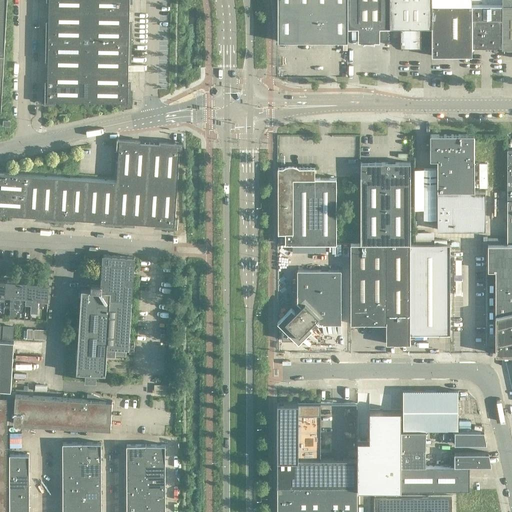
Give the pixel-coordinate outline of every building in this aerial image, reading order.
[(55,100),(87,101),(119,101),(119,103),(129,103),(130,81),(128,81),(128,71),(128,61),(130,61),(131,21),(129,21),(129,1),(131,1),(131,0),(48,0),(48,20),(46,20),(45,60),(47,60),(47,80),(45,80),(45,102),(55,102),(55,100)] [(277,0),(278,41),(309,41),(309,42),(317,42),(317,41),(348,41),(348,28),(347,0),(277,0)] [(347,0),(348,28),(358,28),(358,41),(364,41),(364,42),(363,42),(363,43),(364,43),(374,43),(375,42),(374,42),(374,41),(379,41),(380,28),(390,27),(389,0),(347,0)] [(389,0),(390,27),(400,27),(400,47),(401,47),(403,49),(407,47),(421,47),(421,27),(432,27),(431,5),(431,0),(389,0)] [(431,0),(431,5),(432,27),(432,56),(446,56),(446,55),(450,55),(453,53),(461,53),(461,56),(472,56),(472,49),(472,5),(471,0),(431,0)] [(502,4),(472,5),(472,49),(472,47),(502,47),(502,4)] [(511,4),(502,4),(502,47),(502,48),(511,48),(511,4)] [(474,134),(430,135),(430,160),(437,160),(474,159),(474,134)] [(0,215),(3,216),(3,214),(36,216),(36,218),(76,221),(76,218),(96,220),(96,222),(136,224),(136,222),(154,223),(154,225),(176,227),(177,217),(175,217),(179,152),(181,152),(182,142),(162,141),(161,143),(139,142),(139,140),(117,138),(116,148),(118,148),(116,180),(5,173),(5,171),(0,170),(0,215)] [(436,169),(424,169),(424,210),(424,220),(436,220),(436,189),(437,189),(437,191),(474,191),(474,180),(474,178),(474,159),(437,160),(437,181),(436,181),(436,169)] [(410,243),(410,162),(360,162),(360,178),(360,243),(386,243),(410,243)] [(479,178),(474,178),(474,180),(479,180),(479,188),(487,188),(487,164),(479,164),(479,178)] [(315,167),(278,167),(278,233),(285,233),(285,243),(336,244),(336,178),(315,178),(315,167)] [(474,191),(437,191),(437,205),(438,230),(485,230),(485,191),(474,191)] [(434,230),(416,230),(416,242),(434,242),(434,230)] [(386,243),(360,243),(350,243),(350,323),(386,323),(386,243)] [(386,243),(386,323),(386,343),(410,343),(410,243),(386,243)] [(450,243),(410,243),(410,334),(450,334),(450,243)] [(488,243),(488,270),(495,270),(495,314),(511,310),(511,243),(507,243),(488,243)] [(81,292),(80,312),(76,372),(85,372),(85,380),(96,381),(96,373),(105,373),(107,353),(125,354),(125,347),(128,347),(134,257),(103,254),(101,283),(91,283),(90,289),(79,288),(79,292),(81,292)] [(297,270),(277,269),(277,302),(284,302),(291,309),(277,322),(281,327),(281,339),(294,339),(298,343),(312,329),(317,323),(318,324),(341,324),(341,270),(297,270)] [(17,281),(6,280),(5,296),(10,297),(9,309),(10,309),(9,318),(14,318),(15,309),(16,297),(17,281)] [(27,282),(17,281),(16,297),(15,309),(20,309),(21,297),(26,297),(26,298),(27,282)] [(37,282),(27,282),(26,298),(26,297),(25,305),(31,306),(30,313),(37,313),(38,300),(36,300),(37,282)] [(41,282),(37,282),(36,300),(38,300),(48,300),(49,285),(41,285),(41,282)] [(511,310),(495,314),(495,353),(511,353),(511,310)] [(2,339),(12,340),(13,327),(3,326),(2,339)] [(45,329),(34,329),(34,339),(45,339),(45,329)] [(14,341),(0,339),(0,395),(3,396),(4,390),(11,390),(14,341)] [(458,390),(403,390),(403,429),(458,429),(458,390)] [(87,399),(15,395),(13,423),(110,429),(112,400),(106,400),(106,399),(91,394),(87,394),(87,399)] [(320,401),(277,401),(277,420),(277,431),(277,456),(277,484),(277,486),(357,486),(357,459),(320,459),(320,401)] [(369,439),(357,439),(357,458),(357,486),(357,489),(401,489),(401,409),(369,409),(369,439)] [(425,430),(401,430),(401,448),(425,448),(425,430)] [(484,430),(454,430),(454,443),(486,443),(486,441),(484,430)] [(63,442),(63,460),(82,460),(82,442),(63,442)] [(101,442),(82,442),(82,460),(101,460),(101,442)] [(126,444),(126,462),(146,462),(146,444),(126,444)] [(165,444),(146,444),(146,462),(165,462),(165,444)] [(425,448),(401,448),(401,466),(425,465),(425,448)] [(454,453),(450,453),(450,465),(469,465),(491,465),(491,463),(487,463),(487,457),(488,457),(488,452),(454,452),(454,453)] [(9,454),(9,472),(29,472),(29,454),(9,454)] [(82,460),(63,460),(63,474),(82,474),(82,460)] [(101,460),(82,460),(82,474),(101,474),(101,460)] [(146,462),(126,462),(126,475),(146,475),(146,462)] [(165,462),(146,462),(146,475),(165,475),(165,462)] [(450,465),(425,465),(401,466),(401,489),(457,489),(469,489),(469,481),(470,481),(470,477),(469,477),(469,465),(450,465)] [(9,472),(9,486),(29,486),(29,472),(9,472)] [(82,474),(63,474),(63,488),(82,488),(82,474)] [(101,474),(82,474),(82,488),(101,488),(101,474)] [(146,475),(126,475),(126,489),(146,489),(146,475)] [(165,475),(146,475),(146,489),(165,489),(165,475)] [(9,486),(10,501),(29,501),(29,486),(9,486)] [(356,511),(357,486),(277,486),(277,511),(356,511)] [(82,488),(63,488),(63,501),(82,501),(82,488)] [(101,488),(82,488),(82,501),(101,501),(101,488)] [(146,489),(126,489),(126,502),(146,502),(146,489)] [(165,489),(146,489),(146,502),(165,502),(165,489)] [(451,511),(451,495),(374,496),(374,511),(451,511)] [(29,511),(29,501),(10,501),(9,511),(29,511)] [(81,511),(82,501),(63,501),(62,511),(81,511)] [(101,511),(101,501),(82,501),(81,511),(101,511)] [(145,511),(146,502),(126,502),(126,511),(145,511)] [(165,511),(165,502),(146,502),(145,511),(165,511)]
